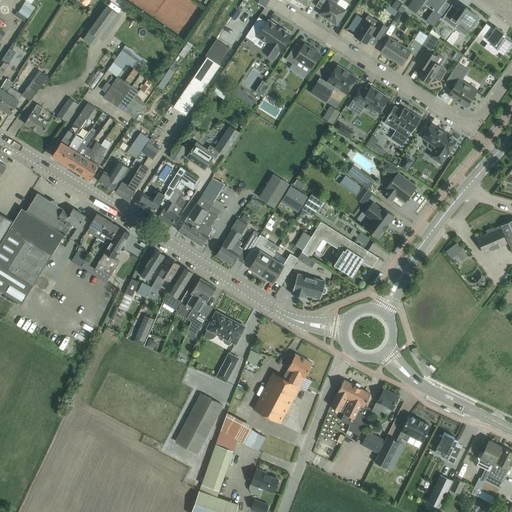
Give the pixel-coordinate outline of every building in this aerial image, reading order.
[(25,0),(22,4),(18,11),(22,14),(28,18),(33,11),(36,6),(31,2),(27,0),(25,0)] [(345,10),(333,2),(334,0),(335,0),(319,0),(316,6),(321,10),(319,13),(336,24),(345,10)] [(397,0),(393,6),(397,10),(402,3),(397,0)] [(412,0),(407,7),(416,13),(423,3),(433,10),(426,20),(434,26),(442,15),(437,12),(445,0),(412,0)] [(183,23),(193,28),(204,7),(194,2),(183,23)] [(457,8),(452,4),(442,19),(454,28),(459,21),(470,29),(473,25),(474,26),(474,27),(474,28),(479,21),(478,21),(478,22),(476,20),(479,17),(466,7),(464,10),(459,6),(457,8)] [(390,5),(387,10),(395,15),(398,11),(390,5)] [(89,31),(103,41),(121,16),(107,6),(89,31)] [(399,11),(394,20),(400,23),(405,15),(399,11)] [(282,28),(281,29),(277,26),(277,25),(276,25),(268,20),(267,22),(258,17),(246,36),(255,42),(258,37),(267,43),(263,50),(275,58),(290,34),(282,29),(282,28)] [(376,27),(364,20),(355,35),(366,43),(372,34),(379,38),(386,26),(379,22),(376,27)] [(511,42),(504,36),(505,35),(503,33),(504,32),(496,26),(494,29),(487,24),(487,23),(486,23),(477,36),(478,36),(485,41),(486,39),(494,45),(492,48),(491,49),(491,51),(493,53),(494,53),(496,53),(497,52),(498,50),(504,54),(506,51),(507,52),(511,47),(510,46),(511,42)] [(432,29),(429,33),(439,38),(441,35),(432,29)] [(431,50),(439,38),(429,33),(422,44),(431,50)] [(415,55),(422,44),(413,38),(407,48),(390,37),(380,52),(401,65),(410,52),(415,55)] [(220,65),(218,64),(229,48),(216,39),(205,56),(206,57),(173,106),(186,115),(220,65)] [(293,47),(286,59),(292,63),(289,68),(304,78),(311,68),(320,53),(304,43),(299,51),(293,47)] [(10,48),(4,58),(10,62),(17,52),(10,48)] [(17,56),(27,59),(30,52),(19,48),(17,56)] [(117,56),(127,62),(134,68),(139,62),(122,49),(117,56)] [(420,60),(418,64),(423,67),(418,75),(429,83),(433,76),(439,80),(446,70),(439,66),(444,58),(438,54),(437,56),(427,50),(420,60)] [(127,62),(117,56),(108,69),(117,76),(127,62)] [(0,78),(9,66),(4,62),(0,67),(0,78)] [(467,86),(468,84),(462,80),(468,70),(458,63),(444,84),(452,89),(449,93),(458,98),(457,100),(466,107),(469,102),(471,102),(473,98),(473,96),(476,92),(467,86)] [(346,94),(357,77),(337,64),(324,86),(317,81),(310,92),(325,102),(335,87),(346,94)] [(170,68),(158,85),(163,89),(175,71),(170,68)] [(47,77),(39,71),(22,95),(30,100),(47,77)] [(99,71),(88,86),(93,89),(104,74),(99,71)] [(110,101),(119,89),(124,81),(117,76),(103,97),(110,101)] [(269,77),(266,83),(270,86),(274,81),(269,77)] [(0,103),(11,87),(10,86),(13,82),(7,79),(1,88),(0,87),(0,103)] [(124,81),(119,89),(110,101),(117,107),(126,94),(132,86),(124,81)] [(124,112),(133,99),(139,91),(132,86),(126,94),(117,107),(124,112)] [(353,99),(348,107),(359,114),(364,106),(366,104),(379,112),(389,97),(371,86),(368,92),(361,87),(353,99)] [(0,107),(10,114),(22,94),(11,87),(0,103),(0,107)] [(247,97),(243,103),(254,109),(257,103),(247,97)] [(77,103),(69,98),(65,104),(73,110),(77,103)] [(135,119),(143,106),(133,99),(124,112),(135,119)] [(81,128),(95,107),(88,102),(73,123),(81,128)] [(49,122),(40,117),(38,115),(43,108),(37,104),(32,112),(31,111),(24,123),(42,134),(49,122)] [(331,105),(324,117),(333,123),(341,112),(331,105)] [(411,133),(421,118),(404,107),(402,110),(394,105),(387,117),(384,123),(395,130),(391,137),(403,144),(411,132),(411,133)] [(342,132),(346,126),(339,122),(335,127),(342,132)] [(448,154),(456,140),(430,124),(422,137),(429,141),(428,143),(428,145),(429,147),(430,149),(434,151),(431,156),(441,162),(447,153),(448,154)] [(238,134),(230,129),(217,149),(220,152),(225,155),(238,134)] [(59,160),(75,135),(67,130),(52,155),(59,160)] [(83,139),(67,165),(75,169),(83,155),(80,153),(94,133),(90,130),(83,139)] [(137,157),(149,138),(141,132),(128,151),(137,157)] [(67,165),(83,139),(75,135),(59,160),(67,165)] [(82,174),(98,148),(101,144),(96,141),(91,149),(88,147),(83,155),(75,169),(82,174)] [(159,149),(148,142),(142,152),(153,159),(159,149)] [(186,147),(178,142),(169,157),(177,162),(186,147)] [(205,168),(213,156),(216,158),(220,152),(217,149),(210,145),(207,149),(196,143),(187,157),(205,168)] [(90,179),(103,158),(101,157),(106,148),(101,144),(98,148),(82,174),(90,179)] [(406,170),(413,160),(406,156),(399,166),(406,170)] [(113,190),(128,167),(118,161),(110,174),(104,171),(103,172),(98,180),(113,190)] [(389,161),(384,168),(395,176),(398,172),(400,169),(389,161)] [(129,200),(144,177),(148,169),(141,164),(128,185),(122,181),(115,191),(129,200)] [(274,206),(288,181),(272,172),(258,196),(274,206)] [(404,202),(416,186),(398,172),(395,176),(386,188),(382,194),(391,201),(396,196),(404,202)] [(176,173),(167,187),(173,191),(176,187),(180,180),(182,176),(176,173)] [(213,177),(200,198),(188,216),(178,231),(201,245),(212,229),(210,227),(220,211),(212,206),(225,184),(213,177)] [(370,177),(363,186),(369,190),(375,181),(370,177)] [(176,187),(181,190),(185,184),(180,180),(176,187)] [(291,184),(281,200),(284,203),(286,199),(300,208),(308,195),(291,184)] [(368,198),(372,193),(369,190),(363,186),(359,191),(368,198)] [(164,208),(158,217),(171,225),(178,214),(182,208),(177,205),(184,194),(182,192),(183,191),(181,190),(176,187),(173,191),(174,191),(169,200),(164,208)] [(153,214),(165,195),(159,191),(153,200),(144,193),(143,195),(137,204),(153,214)] [(0,291),(21,304),(64,234),(62,233),(66,226),(64,224),(70,214),(63,209),(37,193),(27,211),(22,208),(9,228),(0,243),(0,291)] [(311,194),(302,209),(314,216),(323,201),(311,194)] [(253,200),(250,205),(261,211),(264,205),(253,200)] [(384,231),(388,225),(387,225),(394,216),(381,207),(381,208),(373,202),(365,213),(372,219),(366,228),(378,237),(383,230),(384,231)] [(78,227),(85,215),(73,208),(70,214),(64,224),(66,226),(69,228),(72,224),(78,227)] [(303,210),(299,214),(305,218),(308,213),(303,210)] [(0,242),(13,221),(0,212),(0,242)] [(101,231),(108,220),(97,213),(90,224),(91,225),(87,231),(97,237),(101,231)] [(245,214),(241,220),(247,224),(251,218),(245,214)] [(239,245),(241,242),(237,239),(246,225),(238,219),(216,254),(233,265),(237,257),(243,248),(239,245)] [(511,219),(501,225),(511,250),(511,219)] [(108,244),(118,226),(108,220),(101,231),(97,237),(108,244)] [(302,251),(310,257),(310,256),(309,255),(314,247),(315,248),(323,236),(345,250),(336,265),(334,264),(352,276),(368,251),(378,258),(378,257),(321,221),(302,251)] [(484,253),(506,244),(499,226),(494,228),(493,227),(486,230),(487,233),(477,237),(484,253)] [(114,257),(129,233),(120,227),(111,241),(107,246),(108,247),(94,269),(92,273),(106,282),(106,281),(109,277),(119,261),(114,257)] [(243,261),(259,236),(253,232),(243,248),(237,257),(243,261)] [(260,234),(259,236),(243,261),(250,265),(249,267),(254,270),(254,272),(258,274),(260,273),(261,274),(272,257),(275,253),(263,246),(268,239),(260,234)] [(148,280),(159,263),(164,255),(155,249),(140,274),(148,280)] [(81,266),(85,260),(87,256),(77,250),(71,261),(80,267),(81,266)] [(298,258),(297,259),(311,268),(316,260),(310,257),(302,251),(298,258)] [(283,264),(272,257),(261,274),(262,275),(263,277),(266,279),(268,279),(273,282),(274,280),(281,285),(297,259),(298,258),(290,253),(283,264)] [(169,280),(174,273),(179,264),(169,258),(160,271),(155,280),(151,286),(158,291),(166,278),(169,280)] [(90,262),(85,260),(81,266),(92,273),(94,269),(88,265),(90,262)] [(177,297),(184,285),(192,273),(184,267),(176,280),(163,301),(175,309),(181,301),(175,297),(176,296),(177,297)] [(297,273),(292,294),(306,298),(306,294),(320,298),(322,293),(323,293),(325,293),(326,291),(326,290),(326,288),(325,287),(324,286),(325,281),(297,273)] [(106,281),(106,282),(118,290),(122,285),(109,277),(106,281)] [(191,310),(208,282),(200,277),(190,294),(193,295),(186,306),(181,303),(177,311),(186,317),(191,310)] [(132,278),(119,307),(126,310),(139,282),(132,278)] [(216,287),(208,282),(191,310),(186,317),(191,320),(188,329),(196,334),(206,318),(199,314),(205,303),(206,303),(216,287)] [(235,343),(244,326),(216,311),(207,328),(225,338),(224,339),(224,341),(225,343),(228,345),(230,345),(232,343),(233,342),(235,343)] [(142,321),(135,337),(143,341),(150,324),(142,321)] [(150,339),(147,346),(154,349),(157,342),(150,339)] [(246,360),(255,364),(260,355),(250,350),(246,360)] [(229,353),(216,377),(225,382),(238,358),(229,353)] [(280,423),(300,386),(312,362),(295,354),(283,377),(272,372),(253,409),(280,423)] [(371,410),(364,406),(370,393),(344,379),(330,405),(340,411),(340,410),(344,412),(344,413),(341,420),(350,424),(348,429),(359,435),(371,410)] [(392,408),(398,396),(384,389),(378,401),(377,400),(370,413),(378,417),(384,404),(392,408)] [(223,405),(201,393),(175,442),(198,453),(223,405)] [(226,415),(221,429),(258,449),(265,436),(251,428),(226,415)] [(374,462),(387,468),(402,436),(407,439),(410,434),(423,441),(430,425),(422,421),(423,420),(418,418),(417,419),(409,415),(396,440),(387,436),(374,462)] [(462,445),(457,443),(459,439),(442,431),(432,451),(447,458),(447,459),(454,463),(462,445)] [(362,444),(378,453),(384,440),(368,432),(362,444)] [(490,471),(502,446),(489,440),(483,451),(481,450),(477,457),(479,460),(486,464),(484,468),(489,471),(490,471)] [(219,490),(232,450),(215,444),(201,484),(219,490)] [(506,474),(511,463),(511,462),(511,451),(502,446),(490,471),(489,471),(478,494),(493,501),(506,474)] [(273,492),(278,479),(259,472),(260,470),(256,468),(251,483),(273,492)] [(427,502),(439,508),(452,480),(441,474),(427,502)] [(459,493),(464,482),(455,478),(450,489),(459,493)] [(450,489),(446,498),(453,501),(457,492),(450,489)] [(234,511),(238,503),(199,490),(191,511),(234,511)] [(261,511),(265,511),(269,504),(259,500),(258,503),(254,501),(251,508),(261,511)]
